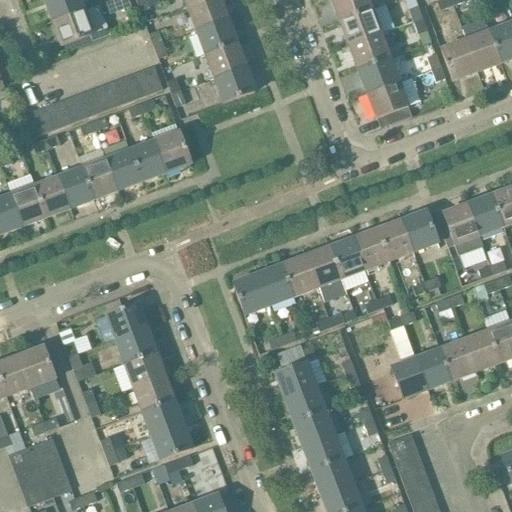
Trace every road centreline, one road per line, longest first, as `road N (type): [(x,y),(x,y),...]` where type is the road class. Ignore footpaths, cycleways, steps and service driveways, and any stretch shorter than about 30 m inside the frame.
road 1 (residential): [(261,511),(172,277),(158,266),(141,265),(0,317)]
road 2 (residential): [(283,0),(335,137),(349,151),(388,157),(511,110)]
road 3 (residential): [(511,410),(469,430),(463,445),(481,511)]
